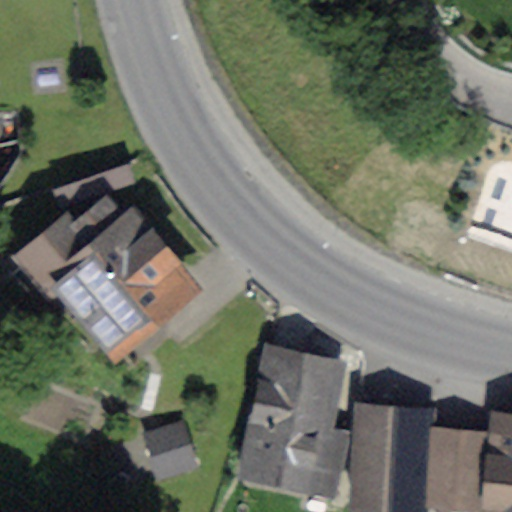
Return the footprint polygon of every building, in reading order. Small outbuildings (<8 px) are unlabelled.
[(34,277),(44,268),(107,345),(177,287),(109,205),(77,232),(70,223),(23,263),(34,277)] [(269,348),(242,472),(332,492),(345,435),(327,431),(340,376),(296,366),(299,354),(269,348)] [(359,405),(353,506),(424,511),(430,410),(359,405)] [(154,433),(166,473),(193,465),(180,425),(154,433)] [(511,427),(501,426),(493,499),(511,500),(511,427)] [(435,436),(428,505),(483,509),(489,441),(435,436)]
